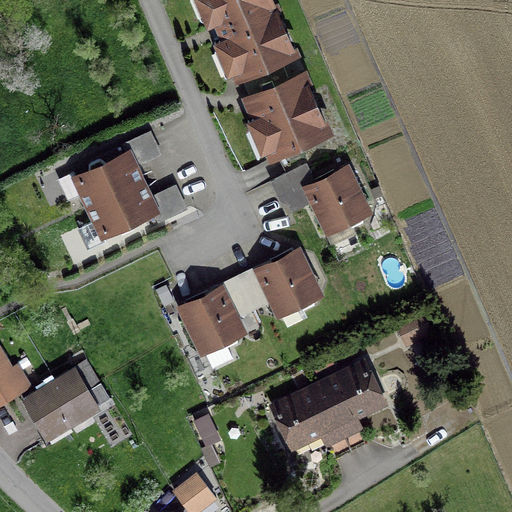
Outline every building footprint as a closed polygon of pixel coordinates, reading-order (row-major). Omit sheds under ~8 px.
[(265,0),(201,0),(235,73),(288,49),(265,0)] [(245,98),(266,150),(320,128),(299,77),(245,98)] [(77,181),(89,205),(137,182),(125,157),(77,181)] [(345,173),(307,192),(326,229),(363,210),(345,173)] [(149,207),(137,182),(89,205),(101,230),(149,207)] [(296,252),(239,281),(252,306),(269,297),(277,312),(316,292),(296,252)] [(239,281),(180,309),(199,350),(238,331),(231,316),(252,306),(239,281)] [(421,314),(395,327),(406,350),(432,337),(421,314)] [(0,426),(13,449),(41,432),(24,402),(0,360),(0,426)] [(365,361),(320,381),(345,437),(363,429),(356,415),(384,403),(365,361)] [(73,375),(24,402),(41,432),(90,405),(73,375)] [(327,446),(345,437),(320,381),(269,404),(288,448),(321,433),(327,446)] [(195,479),(177,491),(190,509),(208,497),(195,479)]
